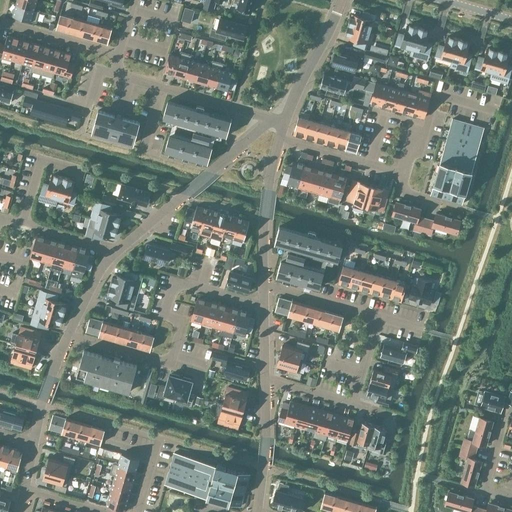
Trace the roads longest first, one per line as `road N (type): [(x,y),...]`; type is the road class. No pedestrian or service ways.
road 1 (residential): [(6,23),(117,55),(113,73),(271,119)]
road 2 (residential): [(68,334),(164,361),(179,327),(164,314),(178,281),(263,305)]
road 3 (residential): [(279,139),(263,220),(262,283)]
road 4 (residential): [(341,0),(284,123)]
road 5 (residential): [(258,511),(264,377)]
road 6 (residential): [(405,173),(279,139)]
road 7 (residential): [(262,283),(379,317)]
